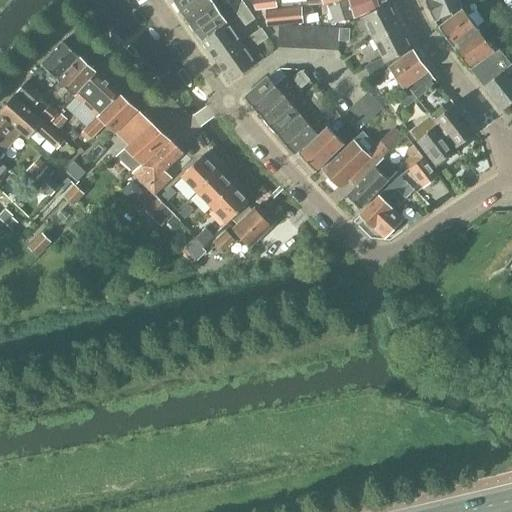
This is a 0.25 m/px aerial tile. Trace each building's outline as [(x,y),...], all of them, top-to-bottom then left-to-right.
[(189,22),(214,4),(211,0),(175,0),(175,1),(189,22)] [(240,17),(249,9),(242,0),(241,0),(232,6),(240,17)] [(255,0),(252,0),(257,11),(279,9),(278,5),(277,0),(255,0)] [(349,0),(350,0),(341,3),(347,22),(355,19),(356,20),(391,5),(392,4),(390,0),(349,0)] [(430,0),(426,2),(436,22),(466,8),(462,0),(430,0)] [(214,4),(189,22),(204,43),(229,25),(214,4)] [(374,41),(402,27),(391,5),(363,19),(374,41)] [(501,23),(509,17),(501,7),(492,13),(501,23)] [(290,9),(268,11),(269,28),(281,27),(284,27),(305,25),(304,8),(290,9)] [(249,9),(240,17),(247,27),(257,20),(249,9)] [(456,50),(481,32),(465,11),(440,29),(456,50)] [(218,63),(243,45),(229,25),(204,43),(218,63)] [(292,49),(293,27),(284,27),(281,27),(279,49),(292,49)] [(293,27),(292,49),(304,50),(305,28),(293,27)] [(402,27),(374,41),(384,60),(368,68),(373,79),(389,70),(386,64),(414,50),(402,27)] [(305,28),(304,50),(316,51),(317,28),(305,28)] [(317,28),(316,51),(328,51),(329,29),(317,28)] [(329,29),(328,51),(340,52),(341,30),(329,29)] [(259,45),(268,39),(263,30),(253,37),(259,45)] [(342,30),(341,43),(351,44),(351,30),(342,30)] [(489,43),(481,32),(456,50),(472,71),(485,87),(511,66),(511,64),(493,40),(489,43)] [(60,82),(82,58),(65,43),(44,67),(60,82)] [(258,65),(243,45),(218,63),(233,83),(258,65)] [(410,88),(431,73),(415,51),(390,68),(406,91),(410,88)] [(75,96),(97,72),(82,58),(60,82),(75,96)] [(264,118),(286,98),(276,86),(286,77),(281,71),(270,78),(247,98),(264,118)] [(99,117),(121,94),(97,72),(75,96),(99,117)] [(504,111),(511,104),(511,79),(506,72),(485,88),(504,111)] [(303,88),(310,82),(303,73),(296,79),(303,88)] [(410,88),(410,89),(419,100),(439,84),(431,73),(410,88)] [(36,109),(45,99),(27,83),(19,93),(36,109)] [(316,103),(323,96),(316,88),(309,95),(316,103)] [(418,100),(419,100),(410,89),(399,98),(408,109),(418,100)] [(352,109),(355,113),(367,125),(382,112),(392,103),(382,92),(375,98),(370,93),(352,109)] [(280,136),(302,116),(291,103),(296,98),(291,93),(286,98),(264,118),(280,136)] [(107,126),(119,136),(140,111),(121,94),(99,117),(99,118),(98,119),(85,131),(94,140),(107,126)] [(323,96),(316,103),(325,113),(332,106),(323,96)] [(16,97),(0,114),(22,134),(29,140),(38,131),(58,149),(65,141),(45,123),(16,97)] [(439,125),(458,150),(478,134),(456,105),(446,113),(443,109),(432,118),(438,126),(439,125)] [(52,123),(60,115),(51,106),(43,115),(52,123)] [(136,178),(172,141),(140,111),(119,136),(129,146),(126,149),(126,150),(117,158),(135,173),(133,175),(136,178)] [(0,160),(22,134),(0,114),(0,160)] [(61,130),(70,120),(63,115),(54,124),(61,130)] [(319,135),(302,116),(280,136),(296,155),(319,135)] [(438,126),(418,142),(438,167),(458,151),(458,150),(439,125),(438,126)] [(330,128),(301,155),(318,173),(347,146),(330,128)] [(172,141),(136,178),(156,198),(174,179),(166,172),(186,154),(172,141)] [(370,155),(357,142),(324,173),(341,190),(350,182),(356,187),(375,168),(384,159),(376,150),(370,155)] [(198,194),(220,172),(205,157),(182,178),(198,194)] [(37,181),(45,172),(50,167),(40,158),(27,172),(37,181)] [(425,188),(439,177),(426,159),(411,170),(425,188)] [(363,211),(399,173),(385,160),(349,197),(363,211)] [(78,183),(87,174),(76,163),(67,173),(78,183)] [(45,172),(37,181),(36,183),(52,198),(61,188),(45,172)] [(213,209),(235,188),(220,172),(198,194),(213,209)] [(415,191),(406,183),(406,182),(400,177),(381,196),(361,217),(375,230),(376,230),(387,240),(405,221),(387,203),(400,191),(408,199),(415,191)] [(62,207),(74,194),(67,187),(54,200),(62,207)] [(168,201),(176,193),(172,188),(163,197),(168,201)] [(235,188),(213,209),(228,225),(250,203),(235,188)] [(155,220),(168,208),(160,199),(147,212),(155,220)] [(186,220),(195,211),(188,205),(179,214),(186,220)] [(0,219),(13,231),(19,223),(13,218),(14,216),(7,209),(0,216),(0,219)] [(251,249),(274,227),(257,209),(234,232),(251,249)] [(65,224),(72,217),(65,210),(58,217),(65,224)] [(204,228),(204,229),(195,238),(202,246),(212,236),(204,228)] [(237,243),(226,232),(214,244),(225,255),(237,243)] [(198,263),(207,253),(195,240),(185,250),(198,263)]
